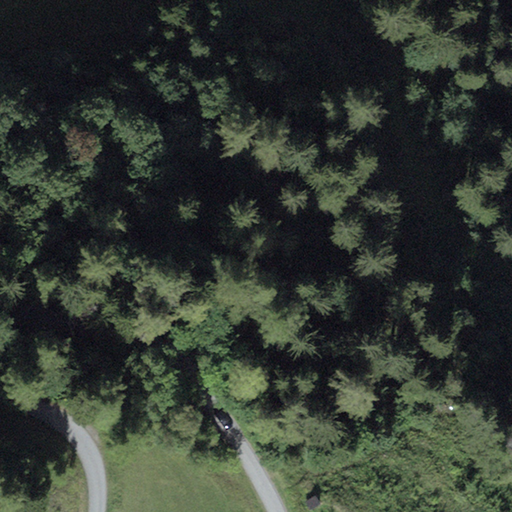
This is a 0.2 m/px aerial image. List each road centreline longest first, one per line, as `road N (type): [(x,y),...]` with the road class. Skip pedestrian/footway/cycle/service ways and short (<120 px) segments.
road 1 (track): [(511,266),(467,250),(408,136),(388,38),(292,0)]
road 2 (unclassified): [(0,301),(141,341),(198,374),(277,511)]
road 3 (unclassified): [(0,398),(81,442),(95,460),(98,511)]
